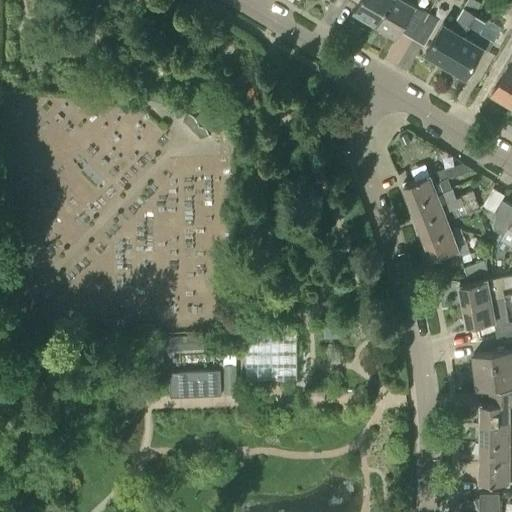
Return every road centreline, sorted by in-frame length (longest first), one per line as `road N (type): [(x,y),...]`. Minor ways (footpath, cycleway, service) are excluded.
road 1 (residential): [(427,511),(417,334),(358,141),(386,86)]
road 2 (residential): [(386,86),(239,0)]
road 3 (residential): [(511,162),(386,86)]
